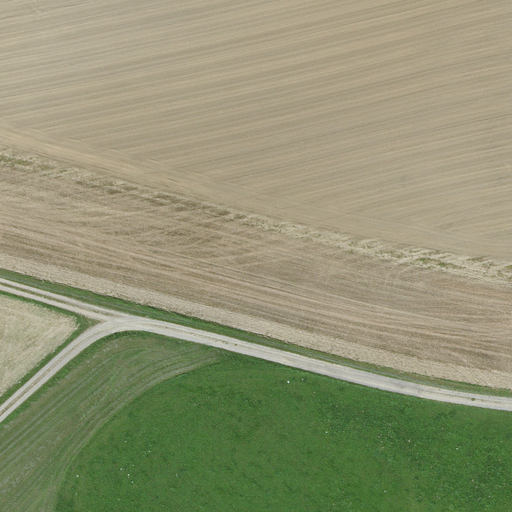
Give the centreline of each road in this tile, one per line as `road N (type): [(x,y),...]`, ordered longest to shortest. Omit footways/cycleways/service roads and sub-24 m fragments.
road 1 (track): [(0,417),(117,320),(511,406)]
road 2 (track): [(117,320),(0,287)]
